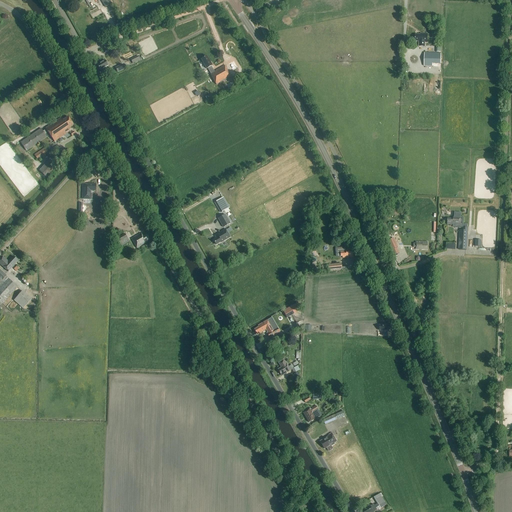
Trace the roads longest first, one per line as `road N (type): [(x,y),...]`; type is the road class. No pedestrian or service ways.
road 1 (unclassified): [(286,511),(278,456),(30,30),(0,3)]
road 2 (tertiary): [(473,511),(435,404),(325,155),(232,0)]
road 3 (unclassified): [(352,511),(84,52)]
road 4 (track): [(474,467),(495,447),(506,0)]
